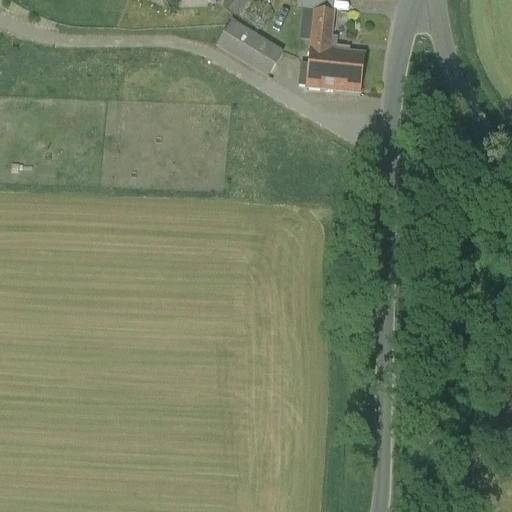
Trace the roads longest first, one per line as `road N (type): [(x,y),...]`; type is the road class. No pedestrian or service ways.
road 1 (tertiary): [(372,511),(371,295),(412,0)]
road 2 (unclassified): [(511,157),(495,146),(452,62),(442,0)]
